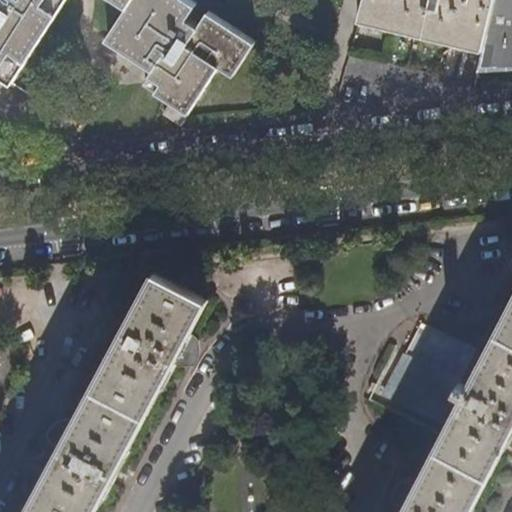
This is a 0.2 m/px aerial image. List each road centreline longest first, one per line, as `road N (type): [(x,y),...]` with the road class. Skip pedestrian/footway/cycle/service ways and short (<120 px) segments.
road 1 (residential): [(0,241),(511,179)]
road 2 (residential): [(511,119),(0,180)]
